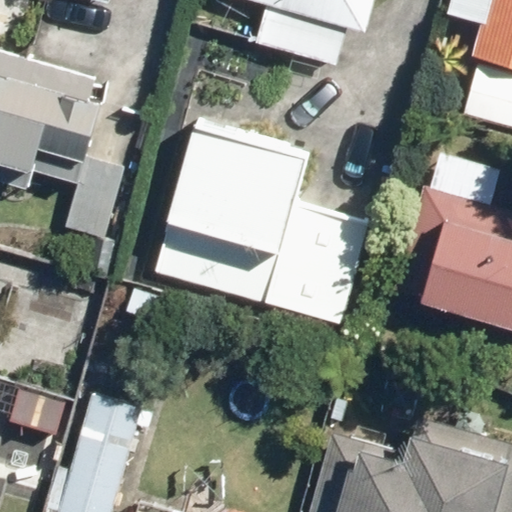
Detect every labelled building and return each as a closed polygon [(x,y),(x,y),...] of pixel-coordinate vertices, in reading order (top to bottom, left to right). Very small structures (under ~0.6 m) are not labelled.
[(265,0),(255,37),(337,59),(347,23),(368,29),(376,0),(265,0)] [(511,0),(449,0),(447,9),(485,18),(481,34),(511,42),(511,0)] [(103,94),(92,90),(97,71),(0,43),(0,175),(26,183),(32,162),(79,176),(103,94)] [(313,142),(194,112),(155,266),(345,314),(370,213),(300,195),(313,142)] [(106,237),(127,163),(89,152),(69,226),(106,237)] [(511,205),(425,179),(394,283),(511,318),(511,205)] [(105,386),(116,355),(96,348),(86,380),(105,386)] [(114,511),(145,403),(93,389),(72,464),(62,461),(47,511),(114,511)] [(511,511),(511,438),(418,412),(407,447),(395,444),(400,424),(357,411),(351,431),(334,426),(309,511),(511,511)]
